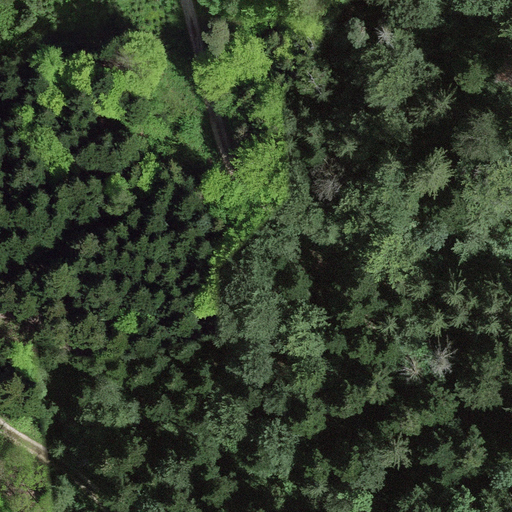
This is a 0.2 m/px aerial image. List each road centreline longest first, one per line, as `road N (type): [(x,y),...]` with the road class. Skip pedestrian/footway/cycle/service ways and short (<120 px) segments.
road 1 (track): [(511,265),(341,233),(269,206),(231,168),(187,0)]
road 2 (track): [(115,511),(76,470),(0,423)]
